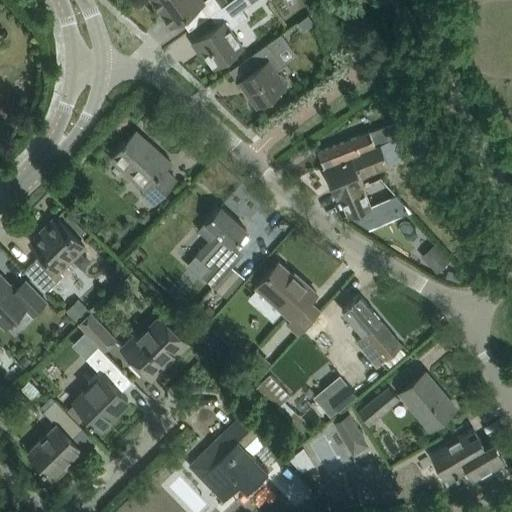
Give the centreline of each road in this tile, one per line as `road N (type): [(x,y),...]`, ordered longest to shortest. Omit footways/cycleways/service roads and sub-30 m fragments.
road 1 (residential): [(484,308),(442,299),(301,206),(159,79),(87,64)]
road 2 (unclassified): [(511,191),(444,58),(432,0)]
road 3 (tertiary): [(0,208),(71,121),(87,64)]
road 4 (residential): [(173,420),(90,511)]
